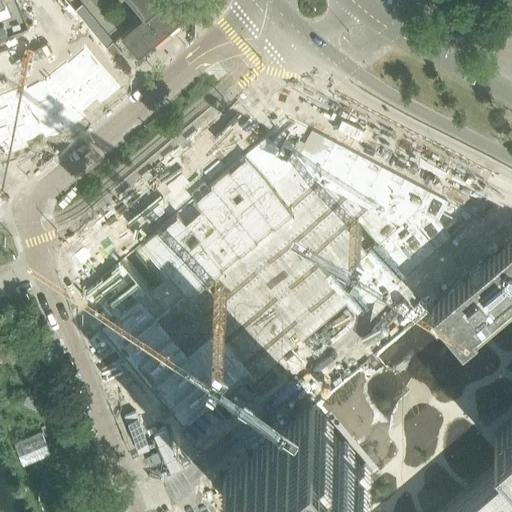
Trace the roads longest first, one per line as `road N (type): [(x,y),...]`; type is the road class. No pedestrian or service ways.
road 1 (residential): [(511,202),(489,230),(150,511)]
road 2 (residential): [(46,267),(254,86)]
road 3 (residential): [(46,267),(144,511)]
road 4 (tertiary): [(301,45),(511,165)]
road 5 (residential): [(211,38),(30,198)]
road 6 (tertiary): [(498,80),(387,23),(363,0)]
